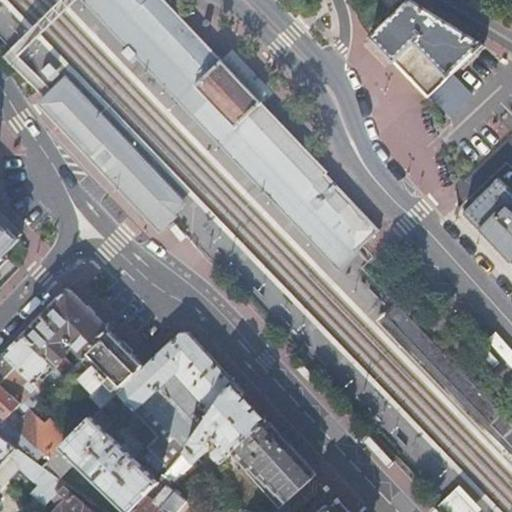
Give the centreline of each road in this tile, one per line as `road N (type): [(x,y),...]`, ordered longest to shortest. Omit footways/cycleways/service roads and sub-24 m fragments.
road 1 (secondary): [(394,511),(205,312),(94,219)]
road 2 (unclassified): [(233,0),(306,74),(354,164),(398,203)]
road 3 (unclassified): [(398,203),(368,158),(333,74),(258,0)]
road 4 (unclassified): [(398,203),(511,323)]
road 5 (residential): [(94,219),(0,87)]
road 6 (secondary): [(94,219),(0,323)]
